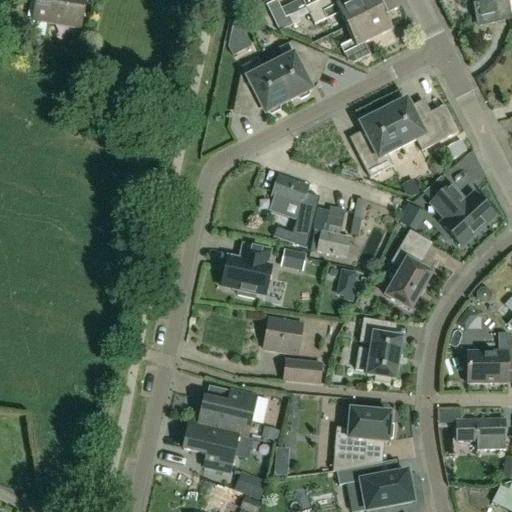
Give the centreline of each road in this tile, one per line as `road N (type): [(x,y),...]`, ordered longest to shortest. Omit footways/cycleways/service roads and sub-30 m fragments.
road 1 (residential): [(130,511),(206,177),(241,150)]
road 2 (residential): [(442,511),(426,433),(429,358),(462,289),(511,242)]
road 3 (residential): [(241,150),(440,49)]
road 4 (residential): [(400,204),(241,150)]
road 5 (residential): [(511,196),(440,49)]
